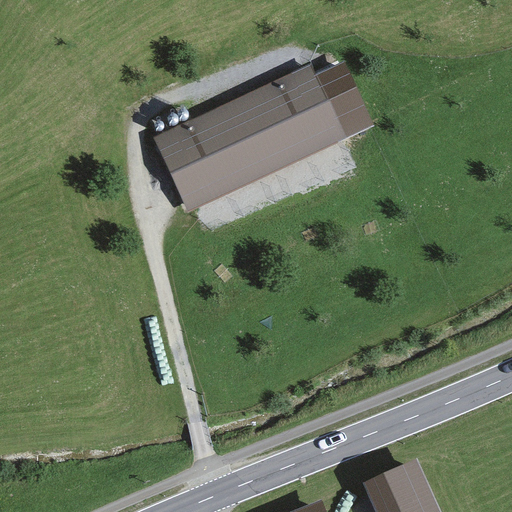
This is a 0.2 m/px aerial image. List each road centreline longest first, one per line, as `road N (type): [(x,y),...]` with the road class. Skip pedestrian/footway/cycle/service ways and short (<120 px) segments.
road 1 (primary): [(511,375),(178,511)]
road 2 (track): [(213,497),(131,183)]
